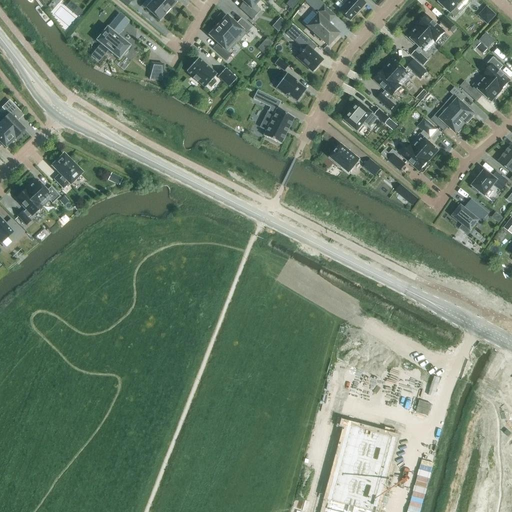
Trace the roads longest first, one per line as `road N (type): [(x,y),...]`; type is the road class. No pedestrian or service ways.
road 1 (tertiary): [(511,343),(142,157)]
road 2 (residential): [(395,0),(350,50),(305,139)]
